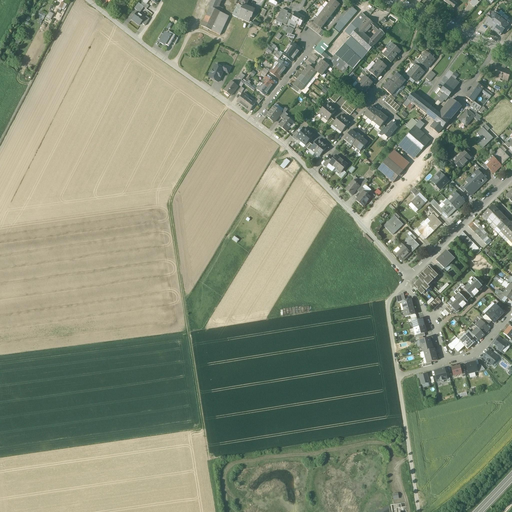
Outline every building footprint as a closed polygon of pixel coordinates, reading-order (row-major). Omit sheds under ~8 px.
[(221,2),(216,0),(212,0),(209,7),(210,8),(216,11),(218,8),(221,2)] [(340,5),(333,0),(331,0),(328,4),(336,10),(340,5)] [(450,0),(442,0),(454,8),(456,4),(454,3),(452,1),(450,0)] [(138,3),(134,9),(139,13),(144,7),(140,5),(138,3)] [(238,5),(237,4),(232,15),(238,18),(240,13),(242,7),(243,7),(238,5)] [(336,10),(328,4),(325,9),(332,15),(336,10)] [(245,6),(243,5),(243,7),(242,7),(240,13),(251,18),(254,10),(245,6)] [(210,8),(201,27),(211,31),(219,13),(220,13),(216,11),(210,8)] [(345,26),(357,12),(352,8),(340,22),(345,26)] [(291,15),(285,12),(285,11),(282,9),(277,18),(283,21),(282,24),(286,25),(289,19),(291,15)] [(332,15),(325,9),(321,14),(328,20),(332,15)] [(45,19),(48,21),(48,20),(50,21),(53,14),(49,12),(45,19)] [(144,19),(136,13),(131,20),(139,26),(141,23),(144,19)] [(219,13),(211,31),(220,36),(228,17),(219,13)] [(291,21),(293,22),(295,23),(299,15),(295,13),(291,21)] [(358,18),(363,22),(367,18),(362,13),(358,18)] [(328,20),(321,14),(317,18),(325,24),(328,20)] [(299,15),(295,23),(297,24),(301,26),(305,18),(299,15)] [(492,16),(492,15),(489,18),(485,24),(492,30),(499,21),(492,16)] [(146,17),(144,19),(141,23),(145,26),(149,19),(146,17)] [(325,24),(317,18),(313,23),(315,25),(317,27),(320,28),(321,29),(325,24)] [(358,18),(345,32),(350,37),(357,29),(363,22),(358,18)] [(363,22),(357,29),(364,35),(374,24),(367,18),(363,22)] [(507,27),(499,21),(492,30),(500,36),(505,30),(507,27)] [(340,22),(334,29),(338,33),(345,26),(340,22)] [(382,32),(376,26),(373,29),(377,33),(378,34),(371,41),(375,45),(385,35),(384,34),(385,33),(382,31),(382,32)] [(314,50),(321,57),(324,53),(333,42),(332,41),(339,34),(338,33),(334,29),(327,37),(326,36),(314,50)] [(364,35),(357,29),(350,37),(368,53),(375,45),(371,41),(364,35)] [(176,36),(170,33),(169,35),(166,33),(164,35),(161,41),(160,43),(163,45),(164,44),(169,47),(172,43),(175,37),(176,36)] [(353,70),(368,53),(350,37),(349,37),(351,39),(331,59),(330,61),(344,74),(350,67),(353,70)] [(301,50),(292,43),(290,46),(293,48),(290,51),(296,56),(301,50)] [(395,46),(393,44),(388,50),(396,57),(401,51),(395,46)] [(265,51),(270,54),(273,49),(269,46),(265,51)] [(396,57),(388,50),(383,56),(385,58),(391,63),(396,57)] [(296,56),(290,51),(287,55),(285,53),(283,56),(291,62),(296,56)] [(435,59),(426,52),(422,57),(431,64),(435,59)] [(321,57),(330,61),(331,59),(324,53),(321,57)] [(313,54),(310,58),(314,62),(318,58),(313,54)] [(431,64),(422,57),(419,61),(427,68),(431,64)] [(288,67),(279,60),(277,63),(279,65),(277,68),(283,73),(288,67)] [(329,66),(322,60),(318,65),(325,71),(329,66)] [(382,63),(379,61),(376,64),(383,71),(387,67),(382,63)] [(383,71),(376,64),(372,68),(380,75),(383,71)] [(231,68),(224,65),(223,69),(224,70),(223,72),(228,74),(231,68)] [(325,71),(318,65),(314,70),(316,72),(321,76),(325,71)] [(314,70),(309,66),(305,71),(312,77),(316,72),(314,70)] [(418,68),(415,66),(411,70),(420,77),(423,73),(418,68)] [(219,69),(214,67),(211,73),(210,73),(209,75),(210,77),(209,78),(218,82),(220,78),(221,78),(223,74),(222,74),(223,72),(224,70),(223,69),(220,67),(219,69)] [(277,68),(274,72),(272,70),(270,73),(278,79),(283,73),(277,68)] [(380,75),(372,68),(369,72),(372,74),(377,79),(380,75)] [(506,70),(504,69),(503,70),(499,68),(495,76),(508,81),(511,72),(506,71),(506,70)] [(420,77),(411,70),(407,75),(411,78),(416,82),(420,77)] [(312,77),(305,71),(301,76),(309,82),(312,77)] [(436,75),(431,71),(425,78),(430,82),(436,75)] [(459,75),(455,72),(445,84),(453,90),(459,83),(456,80),(459,75)] [(403,79),(397,74),(393,77),(402,85),(406,81),(403,79)] [(309,82),(301,76),(297,80),(305,86),(309,82)] [(274,84),(266,77),(264,80),(266,82),(263,85),(270,90),(274,84)] [(368,79),(365,77),(362,80),(369,87),(373,83),(368,79)] [(402,85),(393,77),(390,81),(398,88),(399,89),(402,85)] [(254,91),(257,87),(248,80),(245,83),(254,91)] [(305,86),(297,80),(293,85),(294,86),(300,90),(301,91),(305,86)] [(369,87),(362,80),(358,84),(366,91),(369,87)] [(398,88),(390,81),(389,80),(386,84),(395,92),(398,88)] [(231,82),(224,91),(231,96),(238,87),(231,82)] [(482,88),(475,83),(466,97),(472,101),(480,91),(482,88)] [(366,91),(358,84),(355,88),(358,91),(363,95),(366,91)] [(395,92),(386,84),(383,88),(391,95),(392,96),(395,92)] [(453,90),(445,84),(440,91),(444,94),(448,97),(453,90)] [(270,90),(263,85),(261,89),(259,87),(257,90),(265,96),(270,90)] [(492,95),(482,88),(480,91),(490,98),(492,95)] [(423,102),(413,93),(408,100),(410,101),(418,108),(423,102)] [(243,94),(237,102),(243,107),(248,100),(245,98),(246,96),(243,94)] [(452,99),(441,112),(444,114),(451,119),(461,107),(452,99)] [(252,103),(248,100),(243,107),(250,111),(256,103),(253,101),(252,103)] [(432,108),(423,102),(418,108),(426,115),(432,108)] [(481,107),(474,102),(471,106),(478,111),(479,111),(481,107)] [(321,110),(319,113),(324,117),(331,108),(327,104),(321,110)] [(269,113),(266,117),(274,123),(279,116),(281,113),(274,107),(269,113)] [(371,107),(364,116),(368,119),(375,110),(371,107)] [(331,108),(324,117),(328,121),(331,118),(336,112),(331,108)] [(441,115),(432,108),(426,115),(435,122),(436,122),(441,115)] [(375,110),(368,119),(372,122),(379,113),(375,110)] [(467,111),(460,120),(466,125),(473,118),(474,117),(474,116),(467,111)] [(379,113),(372,122),(376,125),(384,115),(380,112),(379,113)] [(451,119),(444,114),(437,123),(444,128),(451,119)] [(482,117),(476,114),(474,116),(474,117),(473,118),(477,122),(482,117)] [(384,115),(376,125),(380,128),(383,125),(388,119),(384,115)] [(335,122),(333,125),(337,129),(345,119),(341,116),(335,122)] [(284,120),(279,127),(286,132),(293,122),(287,117),(286,117),(284,120)] [(345,119),(337,129),(342,132),(350,123),(345,119)] [(416,127),(420,131),(425,125),(421,122),(416,127)] [(436,122),(435,122),(431,128),(438,134),(444,128),(437,123),(436,122)] [(387,129),(383,134),(388,138),(397,128),(392,123),(387,129)] [(379,134),(381,136),(383,134),(387,129),(384,127),(381,131),(379,134)] [(411,131),(420,139),(424,135),(420,131),(416,127),(415,127),(411,131)] [(300,134),(297,138),(301,141),(309,133),(307,131),(307,130),(305,128),(300,134)] [(486,132),(483,128),(478,133),(482,137),(477,142),(483,148),(492,138),(486,132)] [(298,131),(292,138),(295,140),(297,138),(300,134),(298,131)] [(351,131),(344,140),(348,143),(355,134),(351,131)] [(420,139),(411,131),(406,137),(422,151),(427,144),(420,139)] [(309,133),(301,141),(306,145),(309,142),(314,136),(311,134),(309,133)] [(355,134),(348,143),(352,146),(359,137),(355,134)] [(431,140),(424,135),(420,139),(427,144),(431,140)] [(359,137),(352,146),(356,149),(364,139),(360,136),(359,137)] [(413,160),(422,151),(406,137),(398,146),(413,160)] [(364,139),(356,149),(360,152),(363,149),(368,143),(364,139)] [(313,146),(311,149),(315,153),(323,144),(318,140),(313,146)] [(323,144),(315,153),(320,157),(328,148),(323,144)] [(509,158),(500,148),(496,152),(499,155),(494,159),(501,166),(509,158)] [(459,157),(465,164),(470,159),(468,156),(463,151),(460,155),(461,155),(459,157)] [(336,156),(332,161),(329,164),(335,169),(342,160),(336,156)] [(494,159),(492,156),(488,160),(491,162),(487,167),(488,169),(493,173),(501,166),(494,159)] [(460,169),(465,164),(459,157),(453,162),(460,169)] [(329,158),(323,165),(326,168),(329,164),(332,161),(329,158)] [(280,167),(283,169),(289,162),(286,159),(280,167)] [(403,172),(388,159),(378,170),(393,183),(403,172)] [(342,160),(335,169),(341,173),(343,171),(348,165),(342,160)] [(472,181),(479,188),(487,180),(482,175),(478,170),(474,174),(476,177),(472,181)] [(444,176),(440,173),(432,181),(437,187),(438,186),(441,189),(449,181),(444,176)] [(479,188),(472,181),(469,178),(466,182),(469,184),(464,189),(466,191),(471,196),(479,188)] [(366,179),(360,186),(360,187),(357,190),(359,192),(363,188),(368,181),(366,179)] [(356,185),(353,182),(353,181),(345,190),(352,196),(352,195),(355,191),(355,192),(357,190),(360,187),(360,186),(357,184),(356,185)] [(415,188),(411,192),(416,197),(420,193),(415,188)] [(361,194),(356,201),(363,207),(371,198),(364,192),(363,191),(361,194)] [(460,197),(455,193),(451,196),(454,199),(449,203),(456,210),(464,202),(460,197)] [(418,197),(411,203),(418,210),(425,204),(418,197)] [(449,203),(447,200),(443,204),(446,206),(442,210),(441,211),(443,213),(448,218),(456,210),(449,203)] [(440,208),(435,203),(432,206),(441,215),(443,213),(441,211),(442,210),(440,208)] [(493,206),(484,214),(488,218),(497,210),(493,206)] [(439,217),(430,208),(428,210),(432,215),(432,214),(437,219),(439,217)] [(497,210),(488,218),(493,223),(501,214),(497,210)] [(437,219),(432,214),(432,215),(429,218),(431,221),(427,225),(434,232),(442,224),(437,219)] [(501,214),(493,223),(497,227),(505,219),(501,214)] [(394,216),(386,225),(391,230),(389,231),(393,235),(403,225),(398,220),(395,216),(394,216)] [(505,219),(497,227),(501,231),(510,223),(505,219)] [(427,225),(425,222),(421,226),(423,228),(419,232),(419,233),(421,235),(426,239),(434,232),(427,225)] [(511,225),(510,223),(501,231),(505,236),(511,228),(511,225)] [(414,241),(410,236),(406,240),(409,243),(404,247),(411,254),(419,246),(414,241)] [(402,244),(398,248),(401,250),(397,255),(396,255),(398,257),(403,262),(411,254),(404,247),(402,244)] [(457,256),(451,250),(449,253),(454,259),(457,256)] [(449,253),(447,251),(441,256),(449,264),(455,259),(454,259),(449,253)] [(449,264),(441,256),(436,261),(438,263),(444,269),(449,264)] [(444,269),(438,263),(435,266),(441,272),(444,269)] [(426,271),(434,280),(437,276),(429,268),(426,271)] [(422,275),(430,283),(434,280),(426,271),(422,275)] [(421,280),(427,286),(430,283),(422,275),(419,278),(421,280)] [(502,284),(504,280),(496,275),(494,279),(502,284)] [(483,283),(477,276),(475,279),(481,285),(483,283)] [(474,278),(468,284),(469,284),(465,287),(463,289),(471,298),(472,299),(474,297),(478,293),(477,292),(482,287),(481,285),(475,279),(474,278)] [(417,283),(425,292),(429,288),(427,286),(421,280),(417,283)] [(425,292),(417,283),(414,287),(422,295),(425,292)] [(438,291),(440,294),(449,285),(447,283),(438,291)] [(471,298),(463,289),(465,287),(462,285),(454,293),(457,295),(459,293),(467,302),(471,298)] [(511,300),(511,293),(507,289),(504,294),(503,295),(505,296),(511,301),(511,300)] [(504,294),(500,291),(496,296),(501,301),(505,296),(503,295),(504,294)] [(403,293),(396,297),(398,303),(401,302),(405,301),(403,293)] [(457,295),(453,299),(453,298),(447,304),(449,306),(453,310),(456,313),(461,307),(462,309),(466,305),(468,303),(467,302),(459,293),(457,295)] [(405,301),(401,302),(404,311),(413,308),(411,299),(405,301)] [(503,308),(498,302),(495,305),(500,310),(503,308)] [(500,310),(495,305),(490,310),(499,319),(504,314),(500,310)] [(413,308),(404,311),(405,317),(410,316),(415,315),(413,308)] [(499,319),(490,310),(485,315),(492,322),(494,323),(499,319)] [(486,322),(480,315),(477,318),(481,321),(484,324),(486,322)] [(492,322),(485,315),(483,318),(489,324),(492,322)] [(425,326),(423,319),(417,321),(412,322),(414,329),(425,326)] [(484,324),(481,321),(475,326),(477,328),(483,334),(486,331),(487,332),(489,329),(484,324)] [(425,326),(414,329),(415,332),(414,333),(414,334),(414,335),(415,336),(416,336),(424,333),(426,333),(425,326)] [(511,337),(511,328),(510,326),(503,334),(510,340),(511,337)] [(477,328),(472,334),(475,337),(479,341),(484,335),(483,334),(477,328)] [(475,337),(472,334),(468,331),(466,333),(467,334),(472,338),(473,339),(475,337)] [(463,337),(459,341),(464,346),(467,350),(473,344),(470,340),(465,335),(463,337)] [(420,341),(421,346),(431,344),(430,338),(424,340),(420,341)] [(503,341),(499,338),(493,344),(498,348),(497,349),(501,352),(502,351),(507,345),(503,341)] [(457,339),(451,345),(454,348),(458,352),(464,346),(459,341),(457,339)] [(511,344),(505,339),(503,341),(507,345),(509,347),(511,344)] [(431,344),(421,346),(423,352),(424,352),(433,350),(431,344)] [(434,349),(433,350),(424,352),(426,358),(436,355),(434,349)] [(492,365),(498,358),(492,354),(489,351),(483,358),(487,361),(486,361),(489,364),(489,363),(492,365)] [(495,351),(492,354),(498,358),(499,360),(502,357),(495,351)] [(436,355),(426,358),(427,364),(431,362),(437,361),(436,355)] [(476,362),(466,364),(468,374),(478,372),(477,366),(476,362)] [(460,366),(451,368),(453,376),(462,374),(461,371),(460,366)] [(444,369),(435,371),(437,382),(441,381),(441,383),(444,382),(443,381),(447,380),(445,374),(444,369)] [(427,374),(419,376),(421,385),(429,383),(427,374)]
